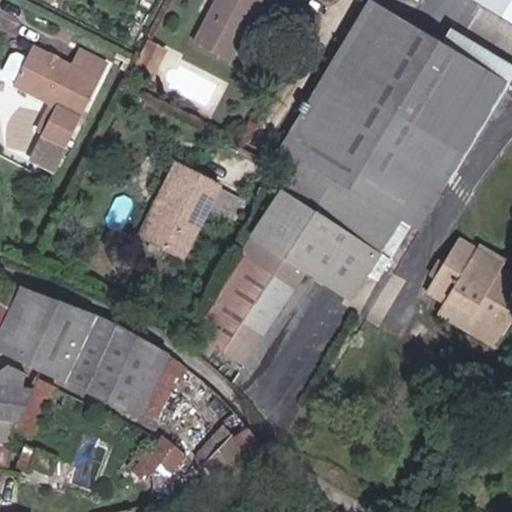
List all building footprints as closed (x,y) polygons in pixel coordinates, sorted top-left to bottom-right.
[(54,23),(64,0),(22,0),(19,6),(54,23)] [(255,11),(262,14),(269,0),(221,0),(193,49),(227,68),(248,35),(242,31),(255,11)] [(511,0),(470,0),(511,23),(511,0)] [(471,164),(511,96),(511,83),(382,8),(286,160),(298,168),(400,229),(424,243),(471,164)] [(158,40),(151,55),(164,62),(172,47),(158,40)] [(142,71),(156,78),(164,62),(151,55),(142,71)] [(20,67),(10,62),(5,64),(0,73),(0,85),(8,90),(7,94),(49,115),(34,143),(40,146),(28,171),(42,178),(48,174),(101,75),(72,60),(64,75),(26,56),(20,67)] [(110,101),(117,88),(104,81),(97,94),(110,101)] [(306,282),(353,305),(400,229),(298,168),(296,172),(289,184),(296,187),(201,351),(218,359),(222,352),(254,369),(306,282)] [(225,186),(188,169),(175,200),(182,203),(166,242),(170,243),(166,252),(191,263),(214,210),(225,186)] [(242,222),(253,198),(225,186),(214,210),(242,222)] [(153,235),(166,242),(182,203),(175,200),(167,198),(153,235)] [(448,319),(505,351),(511,338),(511,280),(507,278),(511,269),(469,246),(441,294),(456,303),(448,319)] [(20,347),(93,389),(133,330),(94,309),(19,288),(0,313),(0,352),(21,325),(30,329),(20,347)] [(124,406),(160,427),(185,387),(192,389),(198,379),(175,358),(133,330),(93,389),(109,398),(138,355),(151,363),(124,406)] [(209,414),(221,408),(212,395),(202,401),(209,414)] [(30,468),(60,473),(61,447),(33,443),(30,468)] [(206,502),(256,480),(222,450),(188,464),(206,502)] [(158,487),(167,490),(180,469),(152,454),(133,484),(140,488),(136,496),(149,502),(158,487)]
